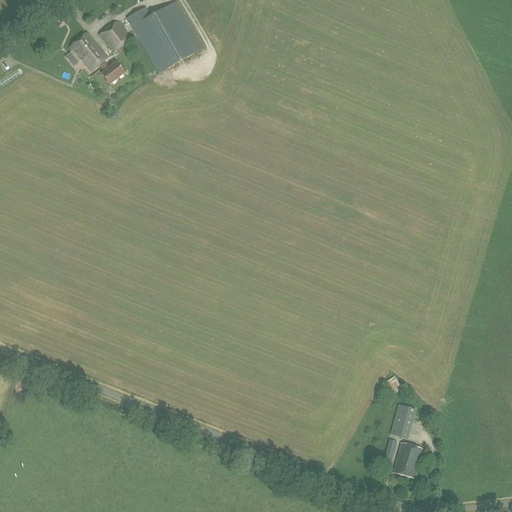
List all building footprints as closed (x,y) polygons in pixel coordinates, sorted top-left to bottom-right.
[(203,49),(177,2),(151,17),(146,8),(127,19),(159,74),(203,49)] [(130,40),(118,22),(100,35),(113,52),(130,40)] [(105,73),(102,74),(111,85),(125,74),(117,63),(110,68),(104,61),(108,58),(87,33),(70,48),(91,72),(99,66),(105,73)] [(192,79),(186,81),(190,89),(195,87),(192,79)] [(400,386),(394,377),(384,385),(390,394),(392,397),(395,395),(393,391),(394,390),(396,393),(400,391),(397,388),(400,386)] [(398,406),(390,435),(408,440),(416,411),(398,406)] [(392,462),(397,443),(389,441),(384,460),(392,462)] [(393,474),(415,479),(423,450),(402,444),(393,474)]
